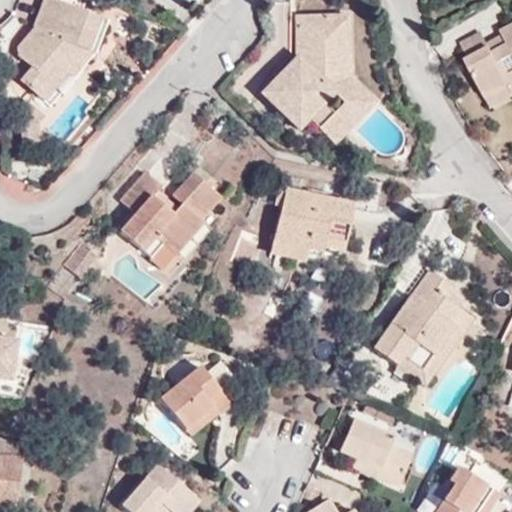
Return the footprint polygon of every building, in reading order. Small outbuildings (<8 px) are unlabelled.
[(28,69),(17,83),(33,96),(63,60),(70,65),(83,51),(88,53),(90,54),(102,21),(47,0),(39,0),(28,30),(29,31),(13,50),(14,58),(28,69)] [(343,77),(342,14),(292,11),(292,54),(256,93),(296,129),(305,121),(329,143),(367,100),(343,77)] [(491,54),(488,47),(467,59),(464,61),(485,99),(508,85),(511,91),(511,25),(499,33),(500,35),(506,46),(491,54)] [(480,32),(459,43),(467,59),(488,47),(486,43),(480,32)] [(500,35),(486,43),(488,47),(491,54),(506,46),(500,35)] [(63,73),(69,77),(88,53),(83,51),(70,65),(63,60),(33,96),(40,102),(63,73)] [(511,94),(511,91),(508,85),(485,99),(489,107),(511,94)] [(21,101),(15,108),(22,114),(29,107),(21,101)] [(39,116),(29,107),(22,114),(17,120),(19,144),(35,143),(33,124),(39,116)] [(133,213),(116,230),(134,248),(148,235),(155,243),(166,254),(196,224),(216,204),(191,180),(171,200),(177,206),(168,216),(150,198),(159,187),(145,174),(119,200),(133,213)] [(171,200),(159,187),(150,198),(168,216),(177,206),(171,200)] [(277,187),(272,207),(279,208),(284,189),(277,187)] [(341,253),(353,205),(284,189),(279,208),(269,254),(304,262),(307,250),(321,253),(323,249),(341,253)] [(204,233),(196,224),(166,254),(174,263),(204,233)] [(155,243),(148,235),(134,248),(142,256),(155,243)] [(429,271),(372,349),(397,368),(404,359),(420,371),(451,329),(461,335),(472,319),(456,306),(451,312),(442,304),(449,294),(453,289),(429,271)] [(456,306),(459,302),(449,294),(442,304),(451,312),(456,306)] [(420,371),(404,359),(397,368),(423,387),(461,335),(451,329),(420,371)] [(13,343),(0,340),(0,380),(7,382),(13,343)] [(198,367),(158,399),(182,428),(208,407),(212,413),(214,415),(228,404),(198,367)] [(182,428),(187,434),(212,413),(208,407),(182,428)] [(353,458),(350,467),(398,487),(411,457),(390,446),(393,438),(352,419),(339,452),(353,458)] [(0,507),(17,510),(17,507),(14,506),(17,484),(10,483),(11,472),(19,473),(20,463),(0,459),(0,457),(2,444),(0,442),(0,507)] [(22,447),(2,444),(0,457),(0,459),(20,463),(22,447)] [(153,463),(120,503),(131,511),(167,511),(162,507),(179,485),(153,463)] [(485,511),(498,494),(459,467),(449,480),(453,484),(434,511),(485,511)] [(10,483),(17,484),(19,473),(11,472),(10,483)] [(313,499),(317,489),(306,484),(302,494),(313,499)] [(184,511),(197,498),(179,485),(162,507),(167,511),(184,511)] [(352,511),(349,511),(333,511),(326,500),(307,511),(352,511)]
